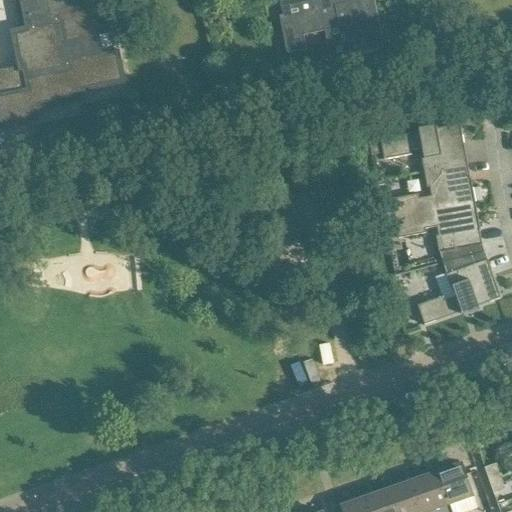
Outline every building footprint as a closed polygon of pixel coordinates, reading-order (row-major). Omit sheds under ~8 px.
[(16,0),(23,32),(15,33),(22,66),(0,70),(0,141),(0,142),(0,140),(0,124),(33,118),(31,108),(77,99),(75,90),(121,80),(115,52),(119,51),(119,50),(98,54),(95,37),(110,34),(109,33),(105,34),(99,5),(90,7),(88,0),(16,0)] [(381,34),(373,0),(363,0),(357,1),(357,3),(350,5),(348,0),(288,0),(282,1),(284,16),(280,16),(288,53),(306,50),(303,35),(339,27),(345,58),(372,52),(371,48),(380,47),(378,35),(381,34)] [(422,158),(424,173),(467,165),(460,125),(437,129),(436,125),(426,127),(427,131),(381,139),(384,160),(412,155),(411,151),(422,149),(424,157),(422,158)] [(395,219),(475,204),(470,177),(467,165),(424,173),(427,188),(429,187),(431,196),(419,198),(419,194),(392,199),(395,219)] [(345,213),(338,178),(318,182),(325,218),(345,213)] [(436,236),(439,252),(482,244),(480,232),(481,231),(475,204),(395,219),(399,238),(426,233),(425,229),(437,227),(438,236),(436,236)] [(480,309),(479,306),(501,298),(487,259),(446,274),(451,289),(453,288),(456,296),(445,300),(444,296),(418,305),(425,325),(469,309),(470,313),(480,309)] [(448,505),(454,503),(473,496),(461,463),(437,472),(448,505)] [(489,481),(501,477),(496,464),(484,468),(489,481)] [(424,511),(428,511),(448,505),(437,472),(413,480),(424,511)] [(501,477),(489,481),(494,494),(505,490),(501,477)] [(397,511),(424,511),(413,480),(390,488),(397,511)] [(371,511),(397,511),(390,488),(366,497),(371,511)] [(343,511),(371,511),(366,497),(341,505),(343,511)]
